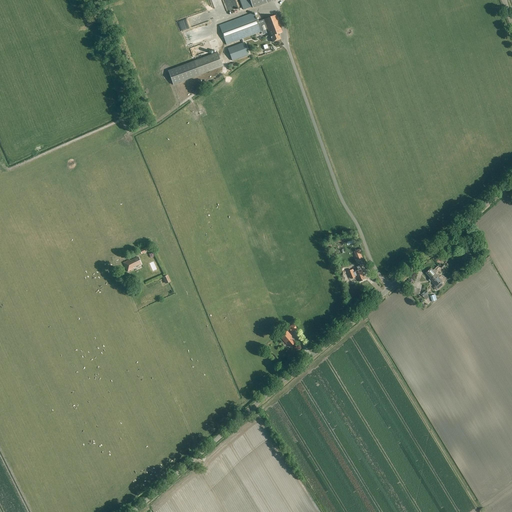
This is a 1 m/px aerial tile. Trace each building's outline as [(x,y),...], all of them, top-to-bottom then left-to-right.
[(231,12),(227,0),(217,0),(222,18),(229,17),(228,13),(231,12)] [(249,0),(252,8),(253,9),(276,1),(275,0),(249,0)] [(181,19),(184,29),(214,20),(211,10),(181,19)] [(254,13),(219,26),(226,45),(261,32),(260,31),(267,29),(272,42),(280,39),(278,33),(282,32),(275,15),(257,22),(254,13)] [(248,55),(243,43),(227,49),(232,61),(248,55)] [(173,86),(199,76),(223,67),(217,53),(168,72),(173,86)] [(363,258),(361,252),(360,250),(354,252),(358,261),(363,258)] [(123,263),(127,272),(134,269),(133,267),(141,264),(138,257),(131,260),(130,259),(123,263)] [(360,282),(367,279),(362,269),(354,272),(356,278),(357,277),(360,282)] [(431,269),(426,272),(426,273),(430,278),(429,279),(428,280),(430,282),(431,281),(435,286),(434,288),(436,291),(443,285),(441,283),(442,282),(435,273),(437,272),(434,269),(433,270),(431,269)] [(429,294),(428,294),(429,294),(426,290),(421,295),(423,298),(427,301),(429,298),(427,296),(429,294)] [(292,332),(297,329),(294,324),(288,328),(292,332)] [(291,348),(296,343),(292,338),(293,337),(287,331),(280,337),(287,346),(288,345),(291,348)]
